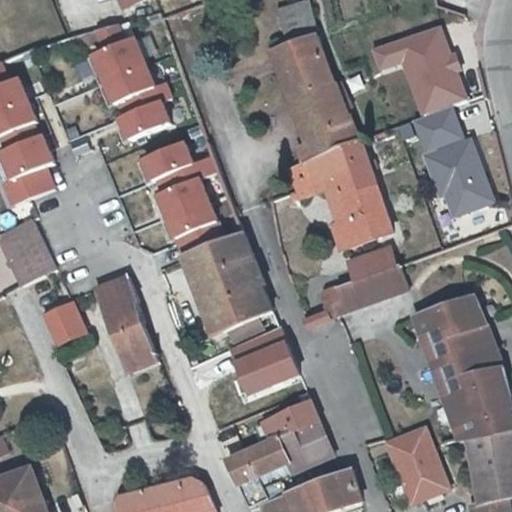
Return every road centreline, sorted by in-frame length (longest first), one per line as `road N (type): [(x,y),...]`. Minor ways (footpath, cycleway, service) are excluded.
road 1 (residential): [(69,177),(105,253),(141,261),(207,447)]
road 2 (residential): [(380,511),(259,232)]
road 3 (residential): [(207,447),(111,470),(89,458),(23,303)]
